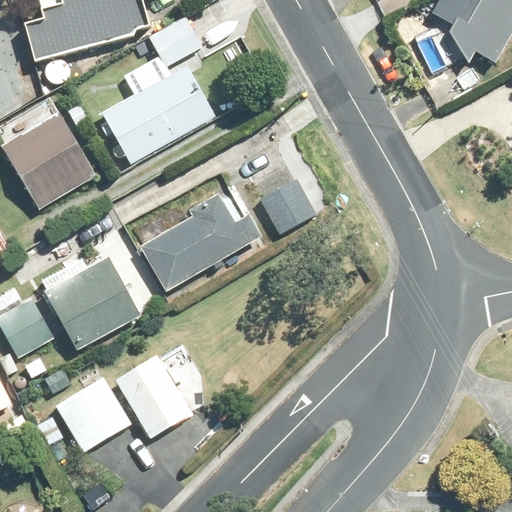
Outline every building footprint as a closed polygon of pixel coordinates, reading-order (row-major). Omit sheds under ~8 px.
[(42,0),(45,10),(49,9),(51,18),(30,24),(39,62),(138,37),(141,30),(156,26),(149,0),(42,0)] [(511,0),(469,0),(448,37),(467,66),(474,53),(493,65),(511,32),(511,0)] [(171,68),(207,47),(189,15),(153,37),(171,68)] [(21,26),(0,32),(0,105),(40,94),(21,26)] [(120,54),(108,61),(114,71),(125,64),(120,54)] [(191,66),(161,83),(155,73),(136,83),(142,93),(105,114),(135,165),(220,117),(191,66)] [(51,101),(0,131),(0,136),(43,209),(100,176),(62,112),(58,114),(51,101)] [(301,178),(261,201),(281,236),(322,214),(301,178)] [(227,260),(268,237),(256,216),(253,218),(239,192),(228,199),(225,194),(196,211),(199,217),(146,247),(172,292),(219,265),(222,269),(230,265),(227,260)] [(0,259),(16,250),(0,223),(0,259)] [(112,257),(50,292),(82,351),(145,316),(112,257)] [(37,298),(0,319),(21,358),(59,337),(37,298)] [(197,415),(162,355),(120,380),(155,439),(197,415)] [(43,358),(27,367),(35,379),(49,371),(43,358)] [(0,412),(16,405),(0,373),(0,412)] [(105,379),(56,408),(84,455),(133,426),(105,379)] [(25,415),(7,425),(12,435),(30,425),(25,415)]
